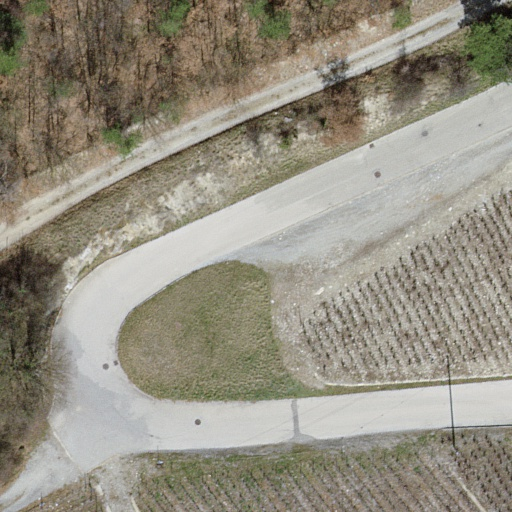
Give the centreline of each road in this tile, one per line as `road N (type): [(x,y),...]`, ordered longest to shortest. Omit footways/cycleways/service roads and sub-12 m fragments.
road 1 (unclassified): [(511,103),(112,292),(96,321),(93,363),(111,408),(194,425),(511,412)]
road 2 (track): [(0,233),(86,183),(482,0)]
road 3 (track): [(111,408),(37,490),(0,508)]
